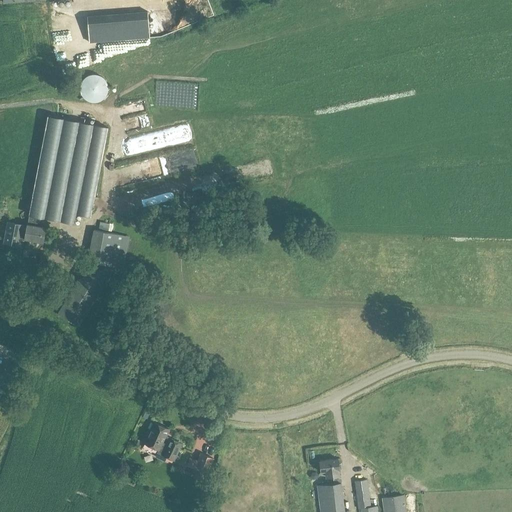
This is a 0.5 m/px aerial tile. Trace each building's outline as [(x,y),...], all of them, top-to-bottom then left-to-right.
[(150,37),(148,11),(87,16),(90,42),(150,37)] [(81,87),(81,91),(81,96),(83,99),(86,103),(90,105),(95,105),(99,105),(103,103),(106,99),(108,96),(109,91),(108,87),(106,83),(103,80),(99,78),(95,77),(90,78),(86,80),(83,83),(81,87)] [(33,199),(28,224),(29,224),(41,227),(43,217),(75,223),(76,213),(91,216),(108,127),(48,116),(33,195),(34,195),(33,199)] [(21,229),(22,225),(8,222),(4,243),(18,245),(20,238),(24,238),(26,230),(21,229)] [(26,230),(24,238),(43,242),(45,227),(41,227),(29,224),(28,224),(27,224),(27,226),(26,230)] [(87,262),(118,267),(124,235),(93,230),(87,262)] [(108,281),(86,268),(57,314),(78,328),(108,281)] [(169,429),(154,422),(144,442),(159,449),(155,457),(164,461),(166,457),(175,461),(183,444),(166,436),(169,429)] [(142,451),(138,458),(147,463),(151,455),(142,451)] [(198,461),(190,458),(187,464),(197,468),(195,475),(205,479),(213,458),(201,453),(198,461)] [(341,482),(340,475),(338,459),(320,461),(321,472),(326,471),(326,477),(333,476),(334,483),(341,482)] [(313,480),(317,479),(319,475),(317,471),(312,472),(310,476),(313,480)] [(368,479),(355,481),(358,509),(361,509),(371,506),(368,479)] [(341,482),(334,483),(317,485),(320,511),(345,511),(341,482)] [(173,499),(177,491),(167,486),(163,495),(173,499)] [(406,511),(404,495),(383,497),(382,497),(383,511),(406,511)]
